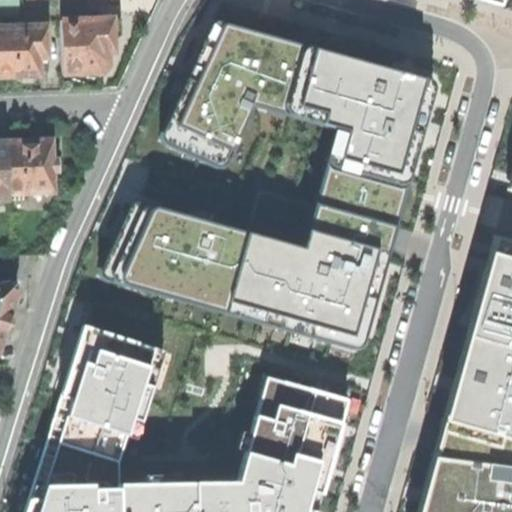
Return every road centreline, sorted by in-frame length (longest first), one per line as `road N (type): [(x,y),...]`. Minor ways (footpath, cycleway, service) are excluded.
road 1 (residential): [(129,111),(59,260),(0,443)]
road 2 (residential): [(351,0),(458,30),(481,53),(482,80),(441,233)]
road 3 (residential): [(369,511),(441,233)]
road 4 (residential): [(0,106),(129,111)]
road 5 (residential): [(183,0),(129,111)]
